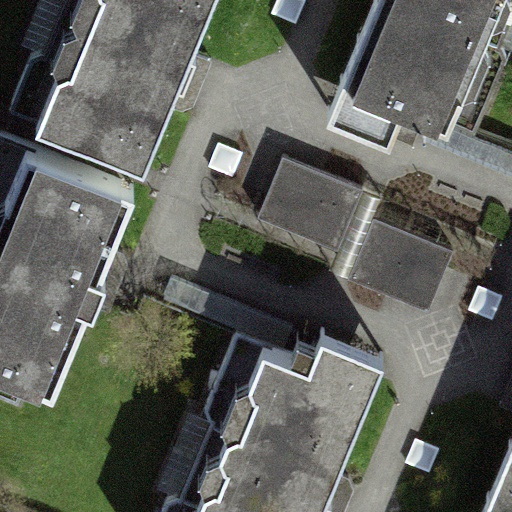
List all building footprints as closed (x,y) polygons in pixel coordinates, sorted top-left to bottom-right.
[(208,0),(89,0),(0,224),(0,365),(54,387),(208,0)] [(490,0),(378,0),(347,79),(444,117),(490,0)] [(359,215),(370,185),(282,152),(260,213),(358,248),(348,275),(432,306),(454,250),(359,215)] [(316,511),(382,348),(320,323),(305,360),(243,335),(172,511),(316,511)] [(511,511),(511,434),(480,511),(511,511)]
